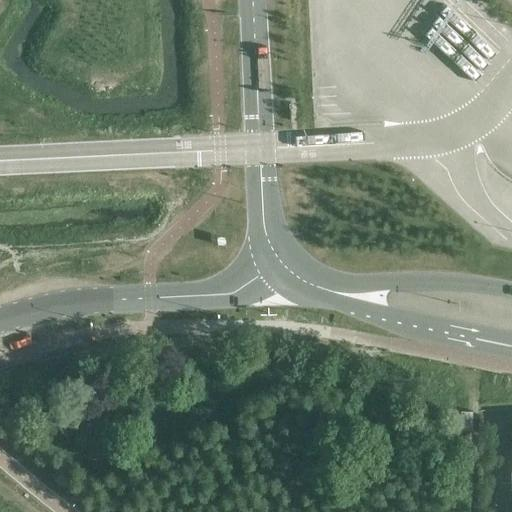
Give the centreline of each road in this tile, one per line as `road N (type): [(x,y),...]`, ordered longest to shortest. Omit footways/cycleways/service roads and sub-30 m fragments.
road 1 (unclassified): [(0,320),(100,301),(233,293),(279,264)]
road 2 (tertiary): [(279,264),(263,213),(253,0)]
road 3 (tertiary): [(329,293),(385,320),(511,345)]
road 4 (tertiary): [(511,291),(430,281),(329,293)]
